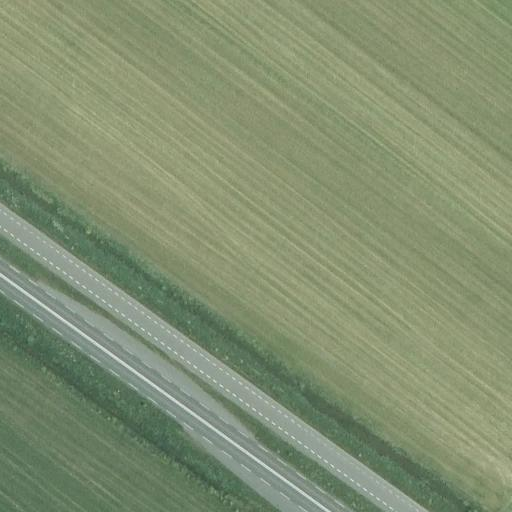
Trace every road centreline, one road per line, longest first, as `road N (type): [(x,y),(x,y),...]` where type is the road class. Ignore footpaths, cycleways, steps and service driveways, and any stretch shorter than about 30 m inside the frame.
road 1 (unclassified): [(0,219),(406,511)]
road 2 (primary): [(326,511),(0,276)]
